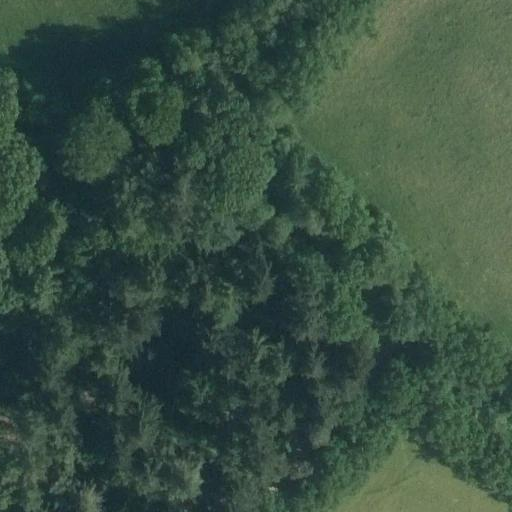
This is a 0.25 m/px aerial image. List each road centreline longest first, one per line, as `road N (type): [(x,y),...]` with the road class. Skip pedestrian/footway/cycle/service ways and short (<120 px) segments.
road 1 (track): [(306,0),(243,74),(233,97),(237,128),(397,331),(247,511)]
road 2 (track): [(397,331),(511,405)]
